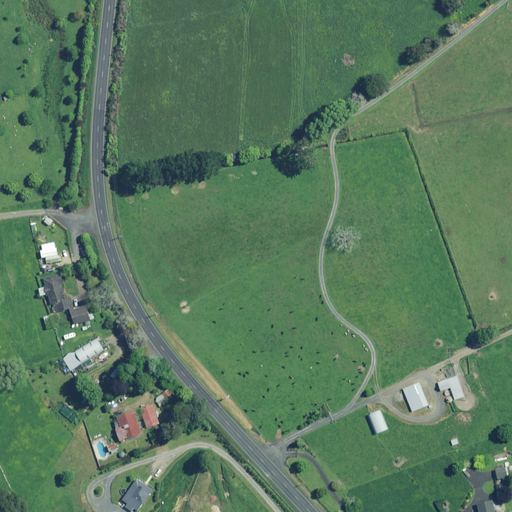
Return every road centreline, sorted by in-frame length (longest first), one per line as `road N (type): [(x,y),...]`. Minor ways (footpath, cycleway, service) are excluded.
road 1 (primary): [(309,511),(162,349),(113,261),(97,160),(110,0)]
road 2 (track): [(257,456),(511,328)]
